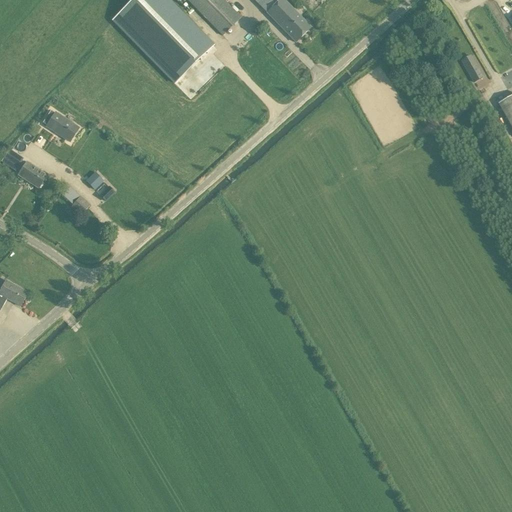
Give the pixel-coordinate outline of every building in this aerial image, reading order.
[(212,46),(167,0),(133,0),(113,21),(174,83),(212,46)] [(187,0),(192,5),(222,36),(241,18),(222,0),(187,0)] [(254,0),(295,42),(310,28),(285,2),(286,0),(254,0)] [(462,62),(475,84),(484,79),(471,57),(462,62)] [(511,126),(511,96),(499,104),(511,126)] [(50,111),(42,123),(46,126),(45,127),(69,143),(79,128),(55,112),(54,114),(50,111)] [(5,156),(1,163),(15,172),(23,159),(16,155),(16,156),(8,151),(5,156)] [(47,175),(27,162),(18,175),(38,189),(47,175)] [(94,174),(86,183),(94,191),(103,182),(94,174)] [(109,188),(100,196),(105,202),(114,193),(109,188)] [(71,207),(81,216),(89,206),(70,189),(63,197),(72,205),(71,207)] [(21,306),(28,293),(6,280),(0,291),(0,311),(8,298),(21,306)]
